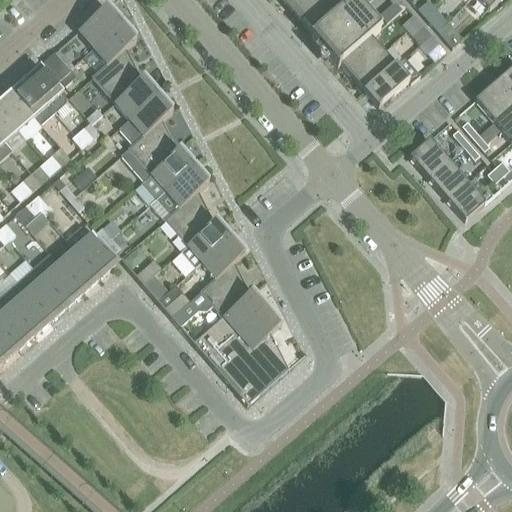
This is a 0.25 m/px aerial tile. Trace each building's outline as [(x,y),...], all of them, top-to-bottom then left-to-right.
[(280,0),(289,9),(299,0),(280,0)] [(299,0),(289,9),(301,24),(328,0),(299,0)] [(302,24),(314,37),(314,38),(345,12),(344,11),(334,0),(328,0),(301,24),(302,25),(302,24)] [(390,0),(388,2),(393,7),(379,19),(386,27),(405,10),(396,0),(390,0)] [(472,0),(489,16),(503,0),(472,0)] [(337,71),(340,68),(370,41),(371,42),(380,33),(354,3),(344,11),(345,12),(314,38),(314,37),(311,40),(337,71)] [(417,14),(423,20),(433,10),(428,4),(417,14)] [(433,10),(423,20),(428,25),(437,35),(448,27),(439,16),(433,10)] [(78,36),(93,53),(121,28),(107,11),(78,36)] [(402,29),(407,34),(418,25),(413,19),(402,29)] [(418,25),(407,34),(413,40),(423,31),(418,25)] [(463,44),(448,27),(437,35),(452,53),(463,44)] [(93,53),(106,69),(107,69),(126,53),(126,54),(136,45),(121,28),(93,53)] [(420,49),(427,57),(438,48),(431,39),(420,49)] [(350,84),(383,56),(371,42),(370,41),(340,68),(352,82),(350,84)] [(91,82),(114,108),(143,83),(143,82),(141,84),(126,54),(126,53),(107,69),(106,69),(91,82)] [(364,96),(365,97),(396,70),(383,56),(350,84),(351,85),(353,83),(364,96)] [(43,66),(60,85),(71,75),(54,57),(43,66)] [(396,70),(365,97),(378,112),(408,86),(410,89),(420,81),(404,63),(396,70)] [(40,69),(24,83),(48,109),(54,117),(67,106),(67,101),(66,96),(42,68),(40,69)] [(511,71),(496,86),(511,104),(511,71)] [(71,75),(60,85),(65,91),(76,81),(71,75)] [(10,95),(33,122),(40,130),(54,117),(48,109),(24,83),(10,95)] [(114,108),(129,124),(158,99),(143,83),(114,108)] [(474,105),(494,127),(511,110),(511,104),(496,86),(474,105)] [(10,95),(0,103),(0,112),(19,135),(33,122),(10,95)] [(119,134),(132,149),(143,140),(143,141),(162,124),(162,125),(172,116),(158,99),(129,124),(119,134)] [(511,110),(494,127),(511,147),(511,110)] [(0,112),(0,142),(4,147),(19,135),(0,112)] [(97,113),(86,122),(91,128),(102,119),(97,113)] [(128,153),(120,160),(143,186),(151,180),(178,156),(178,155),(162,125),(162,124),(143,141),(143,140),(132,149),(128,153)] [(462,131),(473,144),(478,139),(467,126),(462,131)] [(90,127),(84,132),(93,143),(99,138),(90,127)] [(83,132),(77,137),(87,147),(92,142),(83,132)] [(452,139),(463,152),(469,147),(457,135),(452,139)] [(87,147),(77,137),(72,142),(81,153),(87,147)] [(478,139),(473,144),(484,156),(489,152),(478,139)] [(0,167),(12,156),(4,147),(0,142),(0,167)] [(409,161),(428,184),(449,166),(430,144),(409,161)] [(469,147),(463,152),(474,165),(480,160),(469,147)] [(143,186),(141,188),(156,204),(165,196),(194,171),(179,154),(178,155),(178,156),(151,180),(143,186)] [(51,160),(45,165),(55,175),(60,170),(51,160)] [(55,175),(45,165),(40,170),(49,181),(55,175)] [(428,184),(447,206),(468,188),(449,166),(428,184)] [(502,166),(494,173),(502,182),(510,175),(502,166)] [(156,204),(170,219),(179,212),(198,196),(209,187),(194,171),(165,196),(156,204)] [(502,182),(494,173),(487,179),(495,188),(502,182)] [(85,174),(73,184),(81,194),(94,183),(85,174)] [(22,185),(16,190),(26,201),(32,196),(22,185)] [(468,188),(447,206),(465,225),(485,207),(468,188)] [(59,195),(69,205),(75,200),(66,189),(59,195)] [(26,201),(16,190),(10,195),(20,206),(26,201)] [(164,225),(187,251),(214,227),(198,196),(179,212),(170,219),(164,225)] [(38,200),(32,205),(41,216),(48,211),(38,200)] [(75,200),(69,205),(78,216),(84,210),(75,200)] [(25,211),(16,219),(25,230),(41,216),(32,205),(25,211)] [(195,273),(201,267),(230,242),(215,225),(214,227),(187,251),(180,257),(195,273)] [(6,228),(0,232),(0,234),(9,245),(15,239),(6,228)] [(66,244),(74,254),(100,283),(117,268),(91,239),(83,229),(66,244)] [(96,237),(105,247),(112,242),(102,231),(96,237)] [(9,245),(0,234),(0,247),(2,250),(9,245)] [(135,235),(127,243),(133,251),(142,243),(135,235)] [(112,242),(105,247),(115,258),(121,253),(112,242)] [(201,267),(215,283),(215,284),(234,267),(234,268),(245,259),(230,242),(201,267)] [(137,250),(125,260),(133,270),(145,260),(137,250)] [(74,254),(58,268),(83,297),(100,283),(74,254)] [(50,258),(33,273),(67,311),(83,297),(58,268),(50,258)] [(25,264),(9,278),(17,287),(51,325),(67,311),(33,273),(25,264)] [(153,264),(134,281),(142,290),(161,273),(153,264)] [(200,296),(190,306),(198,316),(206,316),(212,310),(223,322),(252,297),(250,298),(234,268),(234,267),(215,284),(215,283),(200,296)] [(9,278),(0,286),(0,299),(1,301),(34,339),(51,325),(17,287),(9,278)] [(148,294),(157,305),(163,300),(154,289),(148,294)] [(163,313),(171,322),(190,306),(182,297),(163,313)] [(252,297),(223,322),(193,348),(247,410),(248,409),(288,374),(271,339),(281,330),(252,297)] [(0,302),(0,332),(18,354),(34,339),(1,301),(0,302)] [(190,306),(171,322),(179,332),(198,316),(190,306)] [(183,337),(193,348),(199,342),(190,331),(183,337)] [(0,332),(0,365),(2,368),(18,354),(0,332)]
